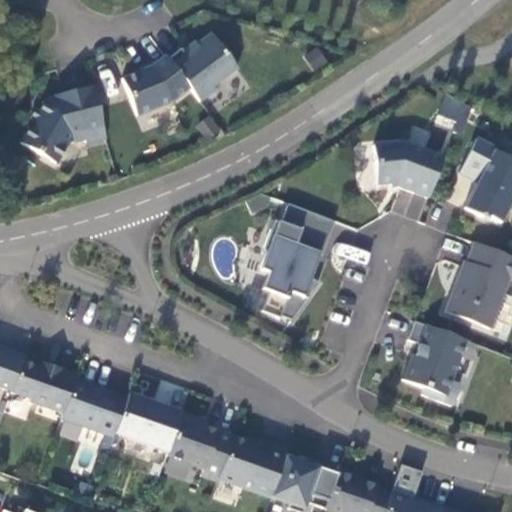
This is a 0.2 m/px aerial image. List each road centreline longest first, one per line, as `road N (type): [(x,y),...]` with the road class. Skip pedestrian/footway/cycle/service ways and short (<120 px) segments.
road 1 (tertiary): [(412,50),(259,152),(128,209)]
road 2 (residential): [(154,307),(330,409)]
road 3 (residential): [(415,239),(396,244),(330,409)]
road 4 (residential): [(330,409),(435,456),(511,473)]
road 5 (residential): [(21,236),(33,259),(154,307)]
